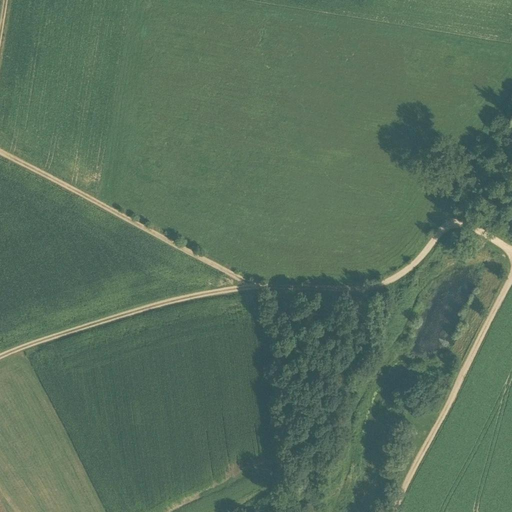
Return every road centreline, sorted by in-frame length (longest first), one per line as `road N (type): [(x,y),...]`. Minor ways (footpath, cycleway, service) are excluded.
road 1 (track): [(511,249),(449,224),(412,265),(376,284),(197,295),(0,353)]
road 2 (track): [(258,287),(0,151)]
road 3 (track): [(511,273),(397,511)]
